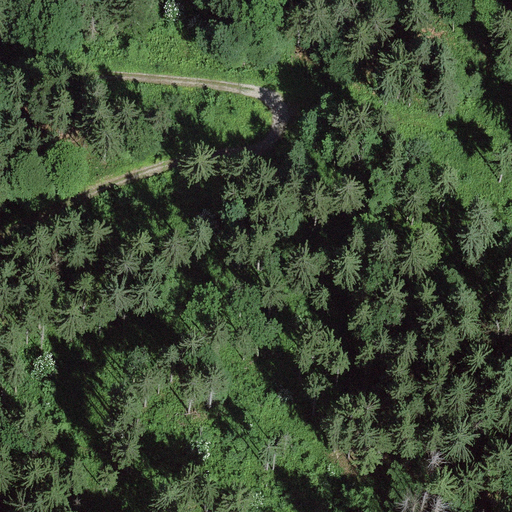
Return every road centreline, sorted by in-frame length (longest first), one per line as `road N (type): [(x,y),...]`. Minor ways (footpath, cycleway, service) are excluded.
road 1 (track): [(0,233),(117,179),(259,147),(277,138),(288,109),(258,89),(0,68)]
road 2 (track): [(288,109),(384,111),(511,142)]
